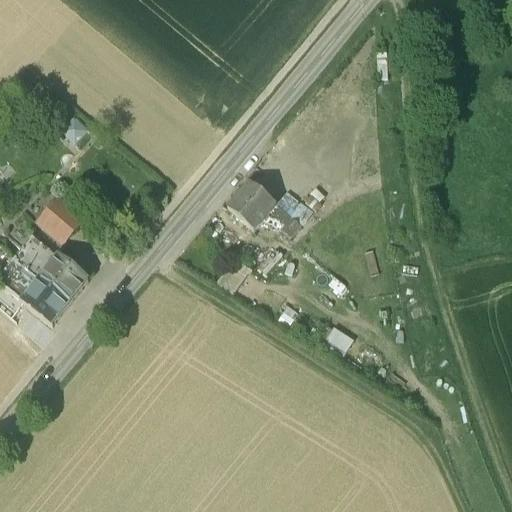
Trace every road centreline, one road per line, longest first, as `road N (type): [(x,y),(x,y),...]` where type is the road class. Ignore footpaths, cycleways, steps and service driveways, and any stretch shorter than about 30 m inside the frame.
road 1 (tertiary): [(366,0),(0,438)]
road 2 (track): [(511,488),(463,377),(427,261),(396,0)]
road 3 (track): [(150,260),(425,442),(470,511)]
